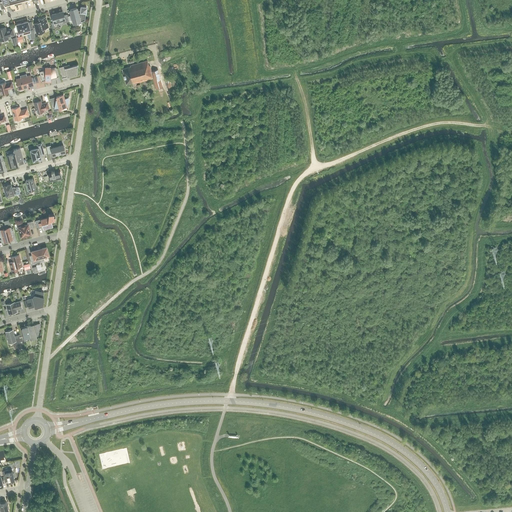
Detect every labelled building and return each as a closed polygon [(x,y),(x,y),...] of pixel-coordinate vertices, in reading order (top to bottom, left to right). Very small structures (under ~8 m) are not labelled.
[(9,5),(7,0),(0,0),(0,5),(1,9),(5,8),(5,7),(9,5)] [(81,9),(77,10),(77,8),(70,10),(74,24),(85,21),(86,12),(86,7),(81,7),(81,9)] [(54,22),(62,20),(63,23),(69,21),(67,15),(64,16),(62,12),(52,15),(54,22)] [(46,16),(38,18),(38,19),(39,22),(33,23),(33,24),(34,24),(36,34),(45,32),(44,28),(49,27),(48,27),(46,18),(46,17),(46,16)] [(28,21),(16,24),(16,25),(18,31),(18,33),(23,32),(23,34),(23,35),(27,34),(28,40),(31,39),(36,38),(34,30),(32,22),(28,23),(28,21)] [(8,37),(14,35),(12,29),(6,30),(5,27),(0,28),(0,39),(0,41),(8,39),(8,37)] [(149,66),(147,61),(146,62),(146,61),(145,61),(145,62),(141,63),(141,62),(141,63),(137,64),(137,63),(136,63),(137,64),(134,65),(134,64),(133,64),(133,65),(131,66),(131,65),(130,65),(130,66),(130,67),(122,69),(126,84),(133,82),(133,83),(153,78),(151,71),(150,66),(149,66)] [(78,64),(77,65),(70,67),(69,65),(59,67),(62,77),(62,78),(77,74),(78,64)] [(39,71),(42,81),(45,80),(45,82),(48,82),(48,81),(51,81),(51,79),(59,77),(58,76),(56,67),(51,68),(45,68),(45,70),(39,71)] [(158,70),(151,71),(153,78),(156,89),(162,87),(158,70)] [(21,78),(16,79),(18,86),(17,86),(17,87),(18,88),(19,90),(24,89),(24,88),(33,85),(31,75),(27,76),(26,74),(20,76),(21,78)] [(165,79),(167,87),(172,86),(178,85),(176,76),(165,79)] [(0,94),(1,94),(1,95),(8,93),(7,89),(13,88),(12,82),(6,84),(5,82),(0,83),(0,94)] [(57,101),(51,103),(53,111),(58,110),(58,109),(66,107),(66,105),(68,104),(69,98),(64,99),(63,95),(56,97),(57,101)] [(41,101),(34,103),(37,113),(44,111),(43,110),(49,109),(47,102),(42,104),(41,101)] [(20,107),(12,109),(15,120),(23,118),(22,117),(29,115),(27,109),(21,110),(20,107)] [(38,148),(30,150),(33,162),(37,161),(37,160),(41,159),(40,156),(44,155),(41,144),(37,145),(38,148)] [(46,146),(48,154),(52,153),(53,156),(65,152),(63,145),(51,148),(50,145),(46,146)] [(7,155),(10,167),(16,166),(18,166),(17,161),(23,159),(20,148),(14,150),(14,153),(7,155)] [(49,180),(54,178),(62,176),(60,171),(55,172),(54,171),(51,172),(51,173),(48,174),(49,180)] [(26,183),(23,184),(26,195),(31,193),(30,190),(36,189),(35,186),(36,186),(34,181),(33,181),(33,178),(26,180),(26,183)] [(4,186),(7,196),(13,194),(14,195),(20,193),(18,187),(14,188),(12,188),(11,184),(8,185),(4,186)] [(48,217),(35,221),(37,226),(42,225),(43,227),(45,227),(46,231),(46,230),(45,227),(54,224),(54,220),(55,220),(55,217),(53,217),(54,215),(49,214),(48,217)] [(35,227),(33,221),(27,223),(28,225),(18,228),(21,237),(31,235),(29,228),(35,227)] [(0,230),(0,234),(2,243),(14,239),(11,227),(0,230)] [(33,255),(30,256),(32,264),(41,261),(40,258),(49,255),(46,247),(32,251),(33,255)] [(12,262),(9,263),(12,272),(18,271),(17,268),(22,266),(19,255),(11,257),(12,262)] [(33,298),(27,300),(29,307),(35,305),(35,307),(43,305),(44,297),(42,297),(43,292),(36,291),(35,296),(34,296),(33,298)] [(14,302),(6,305),(9,314),(13,313),(17,312),(16,309),(22,308),(20,301),(14,303),(14,302)] [(31,326),(30,325),(24,326),(25,327),(20,329),(23,339),(28,337),(30,337),(30,338),(36,336),(36,335),(38,335),(40,323),(33,325),(31,326)] [(21,335),(18,335),(14,336),(12,330),(6,331),(7,335),(6,335),(7,339),(8,339),(9,342),(12,341),(14,346),(23,343),(21,335)] [(8,482),(9,482),(9,483),(14,482),(13,481),(14,480),(13,477),(14,477),(14,474),(13,474),(11,469),(2,471),(4,477),(7,477),(8,482)] [(6,502),(5,502),(5,501),(0,503),(1,503),(0,503),(0,504),(1,509),(0,509),(0,511),(8,511),(8,509),(9,509),(8,505),(7,506),(6,502)]
